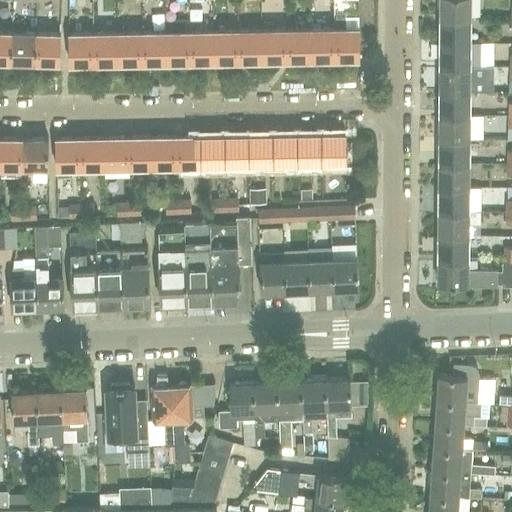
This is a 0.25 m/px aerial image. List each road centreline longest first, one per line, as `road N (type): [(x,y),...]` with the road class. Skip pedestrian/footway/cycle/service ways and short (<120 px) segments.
road 1 (residential): [(0,345),(394,333)]
road 2 (residential): [(393,108),(0,110)]
road 3 (residential): [(394,333),(393,108)]
road 4 (residential): [(377,511),(394,333)]
